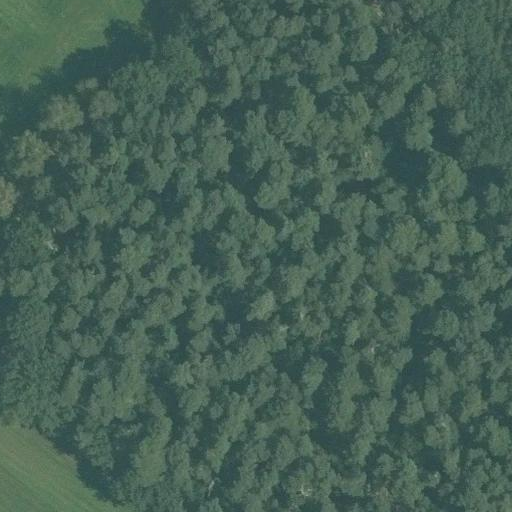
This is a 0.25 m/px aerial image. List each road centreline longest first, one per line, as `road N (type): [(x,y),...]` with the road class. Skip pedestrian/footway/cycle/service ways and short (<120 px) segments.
road 1 (unclassified): [(0,237),(206,0)]
road 2 (unclassified): [(511,122),(412,0)]
